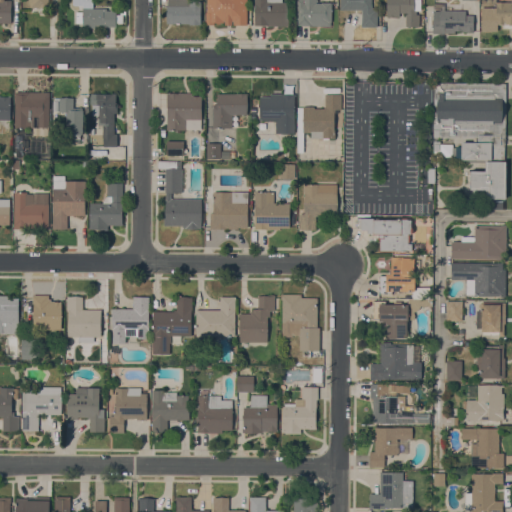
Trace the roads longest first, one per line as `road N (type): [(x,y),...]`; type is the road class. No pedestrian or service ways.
road 1 (tertiary): [(0,58),(511,60)]
road 2 (residential): [(341,466),(0,466)]
road 3 (residential): [(338,267),(0,262)]
road 4 (residential): [(144,263),(146,0)]
road 5 (residential): [(340,511),(338,267)]
